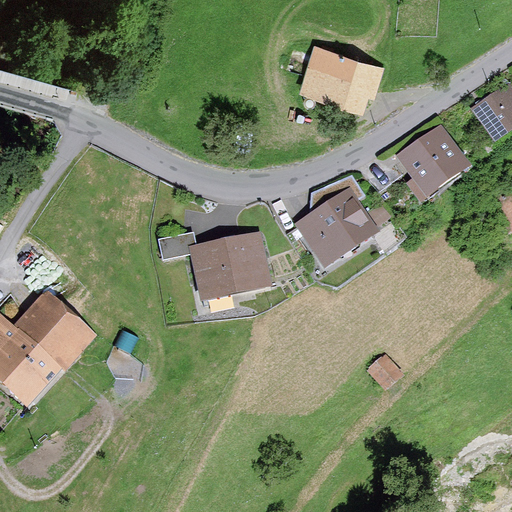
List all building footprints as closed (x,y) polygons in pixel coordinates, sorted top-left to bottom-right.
[(343,55),(319,47),(305,92),(330,99),(327,108),(353,116),(369,66),(342,58),(343,55)] [(511,97),(507,91),(478,110),(495,136),(511,124),(511,97)] [(439,137),(406,160),(428,191),(461,168),(439,137)] [(325,194),(325,214),(301,230),(322,262),(369,231),(354,209),(376,196),(362,177),(325,194)] [(495,191),(477,202),(480,207),(483,206),(501,235),(511,227),(511,186),(498,195),(495,191)] [(171,244),(174,260),(198,255),(206,291),(201,292),(204,307),(232,301),(229,290),(263,283),(255,242),(199,253),(196,239),(171,244)] [(91,336),(49,298),(18,333),(4,321),(0,325),(0,375),(32,403),(91,336)] [(384,358),(370,371),(387,390),(401,376),(384,358)]
